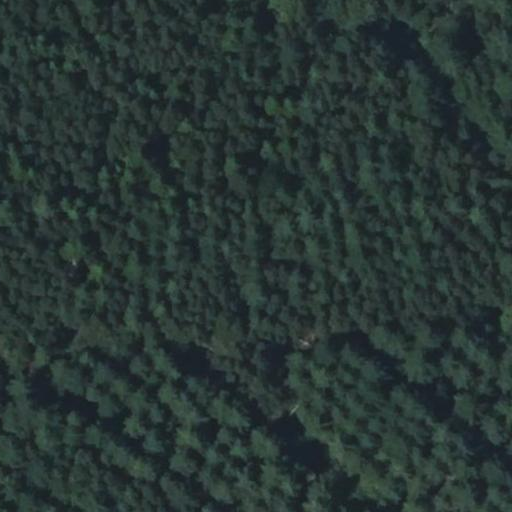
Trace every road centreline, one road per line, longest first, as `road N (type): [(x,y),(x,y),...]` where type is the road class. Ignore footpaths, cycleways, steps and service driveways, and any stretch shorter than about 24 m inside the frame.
road 1 (track): [(511,294),(345,333),(158,349),(71,339),(15,323),(0,307)]
road 2 (track): [(231,0),(265,17),(357,37),(419,35),(465,0)]
road 3 (track): [(511,212),(426,84),(419,35)]
